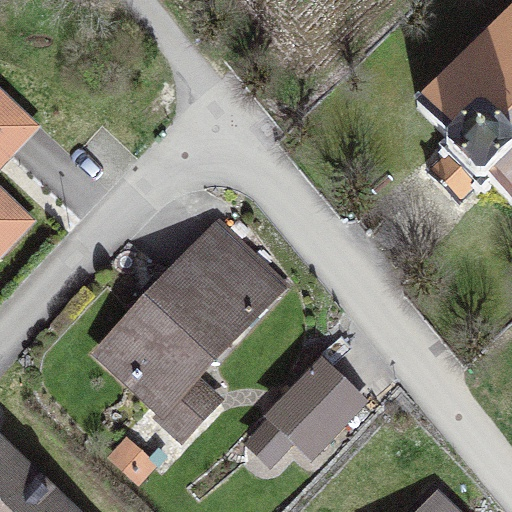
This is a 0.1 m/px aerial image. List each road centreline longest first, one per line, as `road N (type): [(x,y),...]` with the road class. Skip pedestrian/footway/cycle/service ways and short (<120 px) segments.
road 1 (residential): [(511,482),(222,118)]
road 2 (residential): [(0,351),(222,118)]
road 3 (residential): [(222,118),(127,0)]
